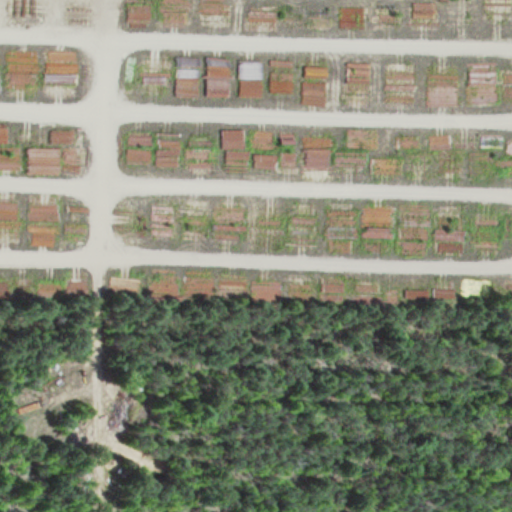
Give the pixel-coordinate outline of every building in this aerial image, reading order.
[(476,0),(448,0),(448,31),(475,32),(476,0)] [(511,0),(485,0),(486,12),(511,12),(511,0)] [(202,29),(230,29),(230,8),(202,8),(202,29)] [(439,28),(438,15),(411,18),(412,30),(439,28)] [(277,20),(245,20),(245,31),(277,31),(277,20)] [(488,36),(511,36),(511,24),(488,24),(488,36)] [(46,92),(75,92),(75,51),(46,51),(46,92)] [(229,63),(207,63),(207,98),(229,98),(229,63)] [(267,91),(293,91),(293,64),(267,64),(267,91)] [(387,110),(414,110),(414,66),(387,66),(387,110)] [(9,86),(18,86),(18,91),(36,91),(36,68),(9,68),(9,86)] [(168,90),(168,68),(140,68),(140,90),(168,90)] [(260,69),(238,69),(238,97),(260,97),(260,69)] [(431,106),(455,106),(455,69),(431,69),(431,106)] [(370,101),(371,72),(346,71),(345,102),(362,103),(362,101),(370,101)] [(500,102),(511,101),(511,71),(500,71),(500,102)] [(175,91),(197,91),(197,73),(175,73),(175,91)] [(496,78),(469,78),(469,103),(496,103),(496,78)] [(52,143),(75,143),(75,132),(52,132),(52,143)] [(214,136),(187,136),(187,164),(214,164),(214,136)] [(24,149),(0,148),(0,159),(24,159),(24,149)] [(63,161),(85,161),(85,150),(63,150),(63,161)] [(225,162),(248,162),(248,152),(225,152),(225,162)] [(463,152),(439,152),(439,166),(463,166),(463,152)] [(433,153),(404,153),(404,166),(433,166),(433,153)] [(60,162),(27,162),(27,175),(60,175),(60,162)]
